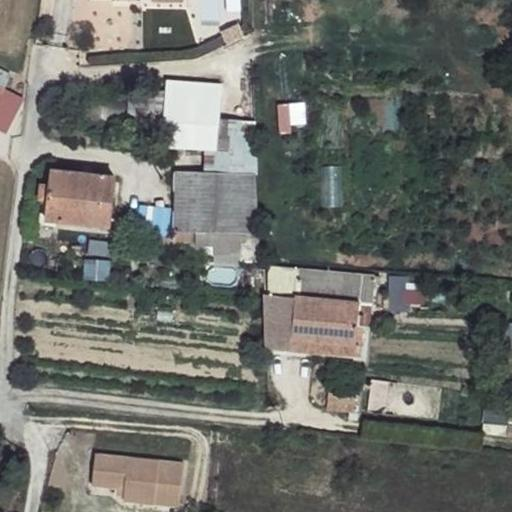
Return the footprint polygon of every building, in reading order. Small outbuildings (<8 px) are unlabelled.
[(175,93),(152,92),(150,130),(171,132),(174,128),(175,93)] [(247,98),(175,93),(174,128),(183,127),(183,140),(225,143),(229,116),(247,116),(247,98)] [(117,174),(53,170),(49,203),(55,204),(55,223),(114,227),(117,174)] [(262,172),(178,170),(178,234),(260,234),(262,172)] [(372,289),(343,289),(343,301),(297,299),(294,353),(357,355),(360,326),(371,327),(372,289)] [(162,466),(99,462),(99,491),(126,494),(127,506),(161,509),(162,466)] [(186,467),(162,466),(161,509),(186,508),(186,467)]
